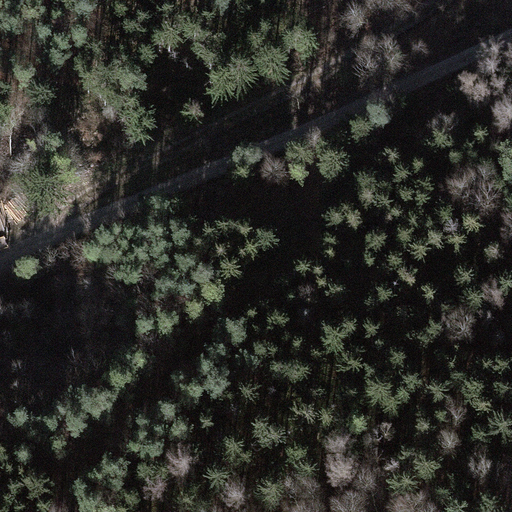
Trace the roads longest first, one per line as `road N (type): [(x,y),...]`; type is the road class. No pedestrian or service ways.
road 1 (track): [(511,37),(0,259)]
road 2 (track): [(441,0),(69,206),(0,256)]
